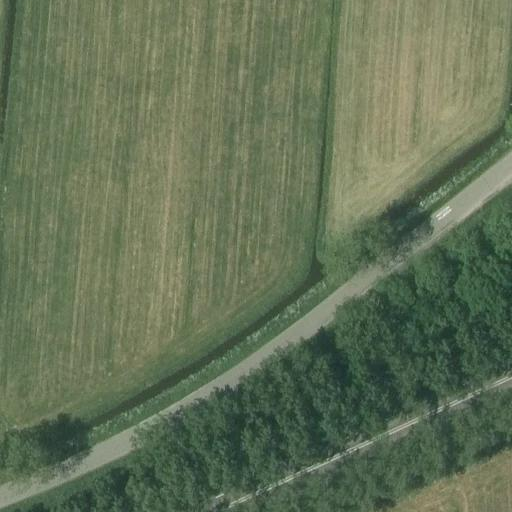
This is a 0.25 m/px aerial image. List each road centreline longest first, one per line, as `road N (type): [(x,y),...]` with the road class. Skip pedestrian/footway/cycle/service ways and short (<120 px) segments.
road 1 (unclassified): [(0,495),(124,444),(238,377),(511,166)]
road 2 (primary): [(511,376),(216,511)]
